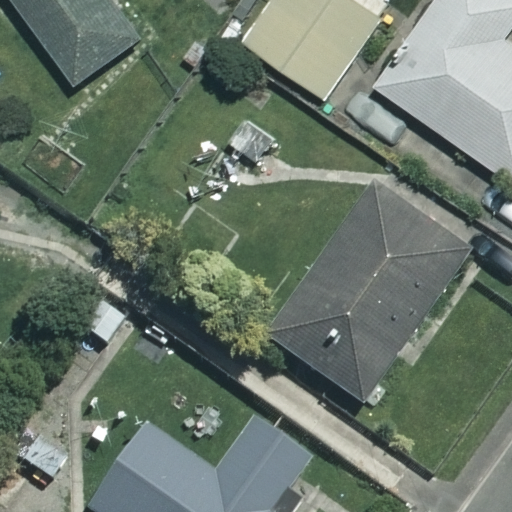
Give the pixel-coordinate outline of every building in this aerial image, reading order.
[(19,0),(84,91),(150,44),(118,0),(19,0)] [(394,18),(369,0),(288,0),(254,48),(332,104),(394,18)] [(511,0),(455,0),(390,96),(511,180),(511,0)] [(472,268),(376,201),(273,349),(370,416),(472,268)] [(223,487),(154,439),(102,511),(306,511),(329,479),(261,432),(223,487)]
